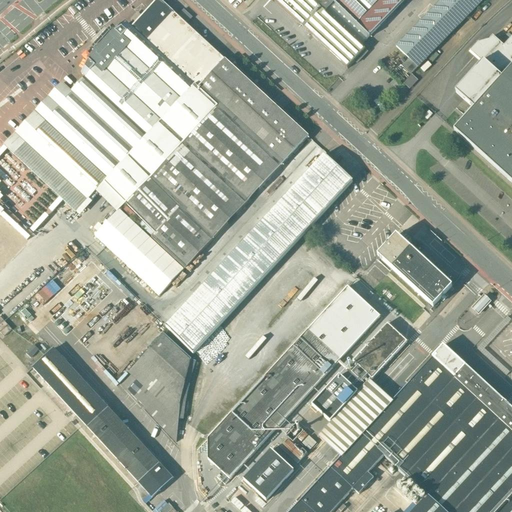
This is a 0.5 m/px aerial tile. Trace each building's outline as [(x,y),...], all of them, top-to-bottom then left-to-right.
[(226,60),(160,0),(156,0),(132,27),(128,23),(116,31),(114,33),(96,52),(88,61),(82,74),(85,78),(72,92),(59,107),(121,164),(129,156),(195,85),(199,89),(226,60)] [(311,0),(272,0),(346,69),(364,49),(360,46),(318,7),(311,0)] [(324,0),(318,7),(360,46),(404,0),(324,0)] [(439,0),(396,45),(408,57),(418,66),(481,0),(439,0)] [(92,48),(96,52),(114,33),(110,29),(108,31),(105,28),(90,43),(94,46),(92,48)] [(511,65),(511,35),(503,45),(492,35),(488,40),(478,41),(469,51),(481,61),(483,59),(502,77),(511,65)] [(232,57),(227,62),(232,66),(236,61),(232,57)] [(410,75),(418,66),(408,57),(400,65),(410,75)] [(483,59),(481,61),(455,91),(474,108),(502,77),(483,59)] [(226,60),(199,89),(282,166),(284,163),(286,165),(288,164),(308,143),(308,140),(307,139),(309,137),(232,66),(227,62),(226,60)] [(511,65),(502,77),(474,108),(454,130),(511,182),(511,65)] [(413,74),(406,83),(412,88),(419,80),(413,74)] [(59,107),(72,92),(63,83),(4,147),(76,213),(96,191),(104,182),(121,164),(59,107)] [(180,208),(155,234),(152,238),(186,270),(282,166),(199,89),(195,85),(129,156),(180,208)] [(351,180),(324,153),(165,325),(194,353),(351,180)] [(129,156),(121,164),(104,182),(125,204),(155,234),(180,208),(129,156)] [(117,212),(125,204),(104,182),(96,191),(117,212)] [(184,270),(119,210),(95,236),(159,296),(184,270)] [(0,267),(1,269),(28,239),(0,212),(0,267)] [(400,233),(397,237),(407,246),(411,242),(411,238),(406,232),(400,233)] [(397,237),(394,235),(376,255),(391,269),(409,248),(407,246),(397,237)] [(409,248),(391,269),(432,306),(451,286),(409,248)] [(380,317),(346,287),(207,437),(207,460),(220,471),(229,478),(380,317)] [(489,301),(482,294),(471,307),(477,314),(489,301)] [(12,330),(0,317),(0,331),(4,336),(12,330)] [(405,341),(387,323),(352,360),(357,365),(366,374),(371,379),(405,341)] [(195,362),(163,333),(127,373),(142,387),(134,397),(176,442),(178,419),(183,418),(186,392),(191,373),(195,362)] [(37,350),(33,345),(25,352),(29,358),(37,350)] [(511,511),(511,410),(441,345),(393,397),(341,454),(287,511),(511,511)] [(165,471),(52,348),(31,368),(151,498),(160,491),(174,479),(165,471)] [(366,374),(357,365),(350,372),(359,380),(366,374)] [(330,422),(323,416),(312,428),(332,446),(341,454),(393,397),(383,389),(371,379),(366,374),(359,380),(351,387),(357,393),(330,422)] [(351,387),(339,376),(311,405),(323,416),(330,422),(357,393),(351,387)] [(302,430),(295,423),(284,434),(292,441),(302,430)] [(316,442),(308,435),(301,442),(309,449),(316,442)] [(320,446),(316,442),(309,449),(302,456),(306,460),(320,446)] [(294,471),(271,451),(244,480),(267,501),(294,471)] [(224,484),(229,478),(220,471),(214,476),(224,484)] [(251,511),(235,495),(229,501),(241,511),(251,511)] [(176,511),(168,502),(158,511),(176,511)]
